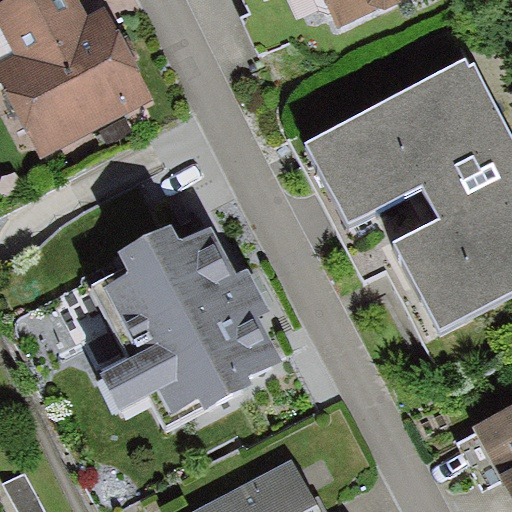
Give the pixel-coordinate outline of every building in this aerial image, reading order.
[(89,20),(78,0),(19,0),(0,10),(0,24),(18,59),(0,68),(0,81),(40,160),(152,102),(106,12),(89,20)] [(403,0),(321,0),(337,31),(403,0)] [(511,154),(470,73),(304,159),(345,238),(421,199),(438,233),(392,257),(438,345),(511,307),(511,154)] [(121,269),(131,287),(104,301),(139,370),(101,390),(120,425),(159,405),(173,432),(201,417),(204,424),(249,401),(245,393),(278,375),(252,326),(265,319),(247,284),(237,289),(213,243),(180,261),(170,243),(121,269)] [(511,500),(511,413),(476,432),(511,500)] [(314,511),(288,464),(196,511),(314,511)] [(45,511),(26,475),(6,486),(19,511),(45,511)]
